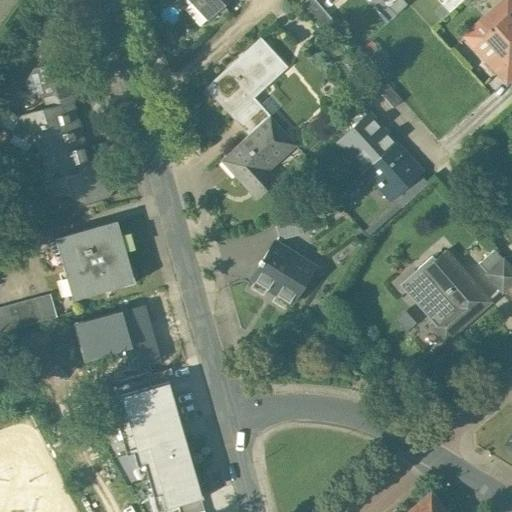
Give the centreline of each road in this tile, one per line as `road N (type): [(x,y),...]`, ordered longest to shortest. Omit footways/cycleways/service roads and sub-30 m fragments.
road 1 (unclassified): [(112,0),(227,406)]
road 2 (residential): [(427,452),(338,407),(227,406)]
